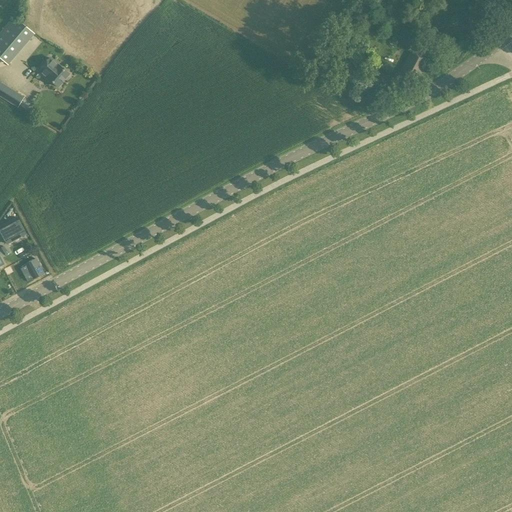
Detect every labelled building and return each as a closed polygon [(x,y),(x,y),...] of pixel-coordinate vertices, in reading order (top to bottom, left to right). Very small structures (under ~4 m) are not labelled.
[(0,58),(8,66),(35,35),(14,17),(0,33),(0,58)] [(411,40),(420,24),(409,18),(400,34),(411,40)] [(419,80),(429,61),(412,51),(401,70),(419,80)] [(70,74),(59,66),(50,58),(39,71),(48,79),(59,88),(70,74)] [(375,77),(399,94),(405,85),(381,68),(375,77)] [(17,92),(0,81),(0,96),(10,103),(17,92)] [(17,218),(0,227),(0,231),(7,244),(26,234),(17,218)] [(36,259),(25,265),(26,266),(32,278),(33,279),(44,273),(36,259)]
